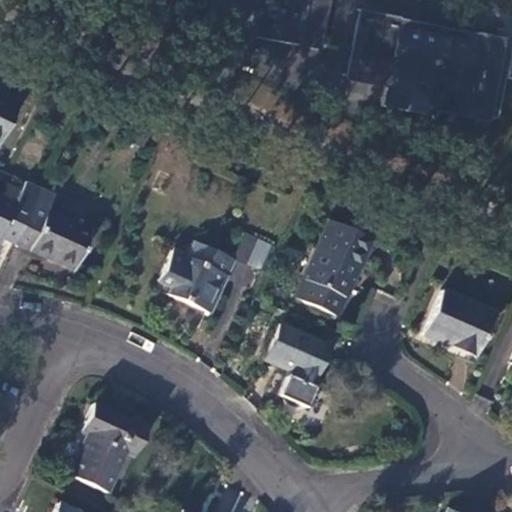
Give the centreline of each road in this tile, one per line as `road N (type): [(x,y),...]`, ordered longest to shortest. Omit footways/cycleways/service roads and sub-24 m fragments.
road 1 (residential): [(300,500),(223,413),(142,361),(70,333)]
road 2 (residential): [(470,478),(452,431),(366,346),(374,310)]
road 3 (residential): [(300,500),(470,478)]
road 4 (residential): [(0,482),(70,333)]
